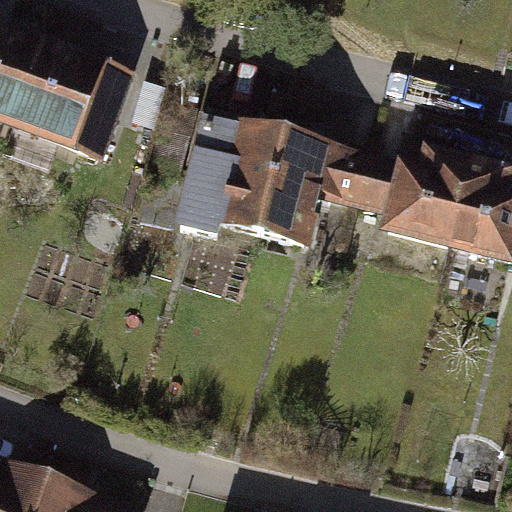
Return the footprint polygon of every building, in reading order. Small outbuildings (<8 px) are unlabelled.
[(275,0),(222,0),(220,6),(269,21),(275,0)] [(0,126),(6,129),(43,34),(0,17),(0,126)] [(43,34),(6,129),(99,165),(136,71),(43,34)] [(176,219),(243,237),(269,138),(202,121),(176,219)] [(329,192),(359,200),(375,141),(340,132),(333,155),(269,138),(243,237),(312,255),(329,192)] [(455,162),(375,141),(359,200),(394,209),(384,246),(430,258),(455,162)] [(511,177),(455,162),(430,258),(511,280),(511,177)] [(0,511),(51,511),(64,481),(0,456),(0,511)] [(143,511),(64,481),(51,511),(143,511)]
